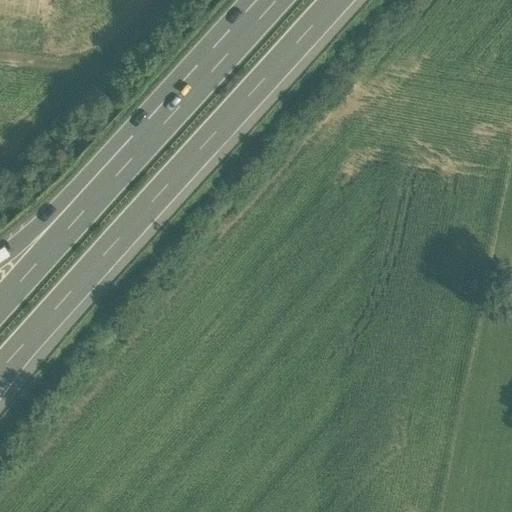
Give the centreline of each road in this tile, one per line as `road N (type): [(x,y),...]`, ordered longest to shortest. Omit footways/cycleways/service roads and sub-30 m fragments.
road 1 (motorway): [(0,367),(334,0)]
road 2 (motorway): [(150,131),(0,299)]
road 3 (track): [(191,0),(114,78),(0,64)]
road 4 (motorway): [(150,131),(0,254)]
road 5 (motorway): [(271,0),(150,131)]
